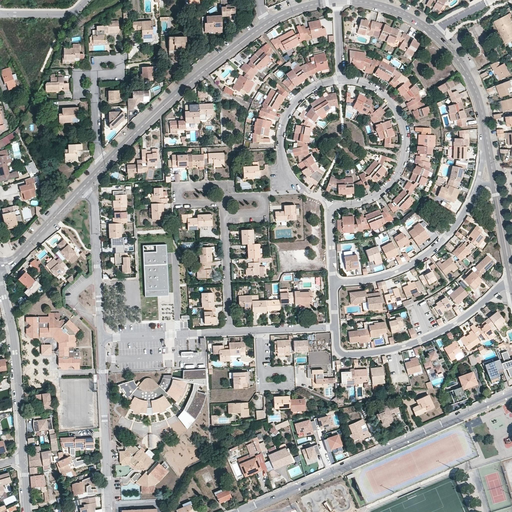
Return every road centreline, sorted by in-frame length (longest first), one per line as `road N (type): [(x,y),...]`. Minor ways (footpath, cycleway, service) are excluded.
road 1 (residential): [(235,511),(511,394)]
road 2 (residential): [(333,284),(332,204),(362,202),(388,187),(407,145),(402,121),(379,91),(340,79)]
road 3 (residential): [(103,165),(266,24)]
road 4 (residential): [(339,352),(420,340),(511,283)]
road 5 (residential): [(333,284),(396,271),(427,254),(478,184)]
road 6 (residential): [(23,457),(13,333),(0,283)]
road 7 (residential): [(108,511),(101,338)]
road 8 (residential): [(84,186),(94,202),(101,338)]
road 9 (residential): [(340,79),(302,96),(283,126),(285,166),(308,193)]
road 10 (residential): [(101,338),(228,332)]
road 11 (residential): [(223,203),(179,205),(174,190),(217,184),(224,198)]
